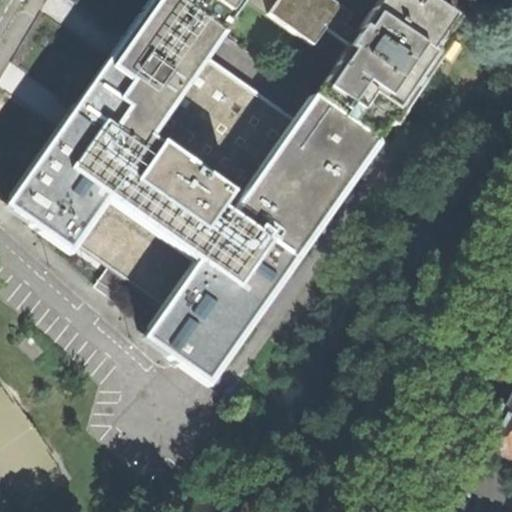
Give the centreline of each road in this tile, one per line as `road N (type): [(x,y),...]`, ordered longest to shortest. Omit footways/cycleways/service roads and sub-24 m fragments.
road 1 (residential): [(0,254),(198,424)]
road 2 (residential): [(408,511),(511,290)]
